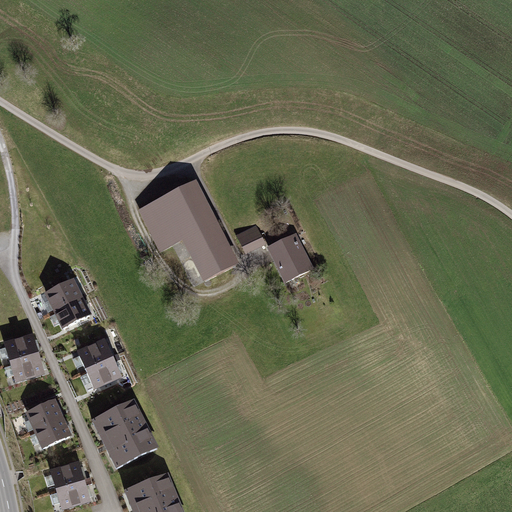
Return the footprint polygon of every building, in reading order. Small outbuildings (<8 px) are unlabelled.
[(206,282),(236,266),(194,184),(141,211),(158,243),(180,232),(185,240),(206,282)] [(256,229),(238,238),(246,253),(264,244),(256,229)] [(180,232),(158,243),(162,252),(185,240),(180,232)] [(294,237),(272,248),(281,265),(278,266),(286,283),(312,270),(294,237)] [(47,295),(55,312),(81,300),(72,282),(47,295)] [(55,312),(64,330),(89,317),(81,300),(55,312)] [(5,346),(10,364),(38,356),(32,338),(5,346)] [(79,355),(86,372),(112,361),(105,343),(79,355)] [(43,375),(38,356),(10,364),(16,383),(43,375)] [(94,390),(120,378),(112,361),(86,372),(94,390)] [(28,414),(36,432),(62,420),(54,403),(28,414)] [(133,403),(93,423),(117,470),(157,449),(133,403)] [(36,432),(44,449),(70,438),(62,420),(36,432)] [(51,473),(56,492),(84,484),(78,465),(51,473)] [(181,511),(167,476),(125,493),(132,511),(181,511)] [(56,492),(62,510),(90,502),(84,484),(56,492)]
